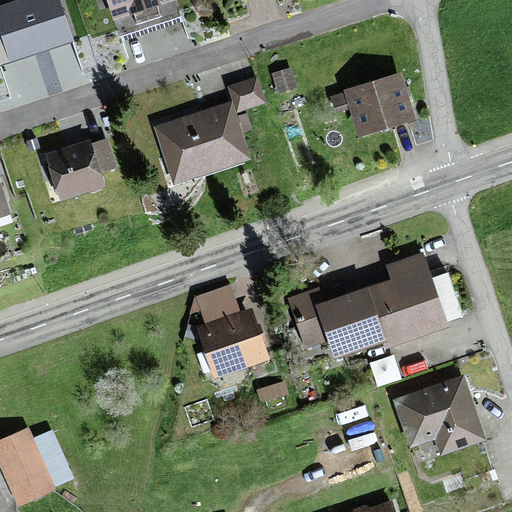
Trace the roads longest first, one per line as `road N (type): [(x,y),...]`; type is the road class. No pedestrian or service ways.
road 1 (secondary): [(0,339),(451,182)]
road 2 (residential): [(378,0),(0,123)]
road 3 (residential): [(451,182),(511,384)]
road 4 (residential): [(423,0),(451,182)]
